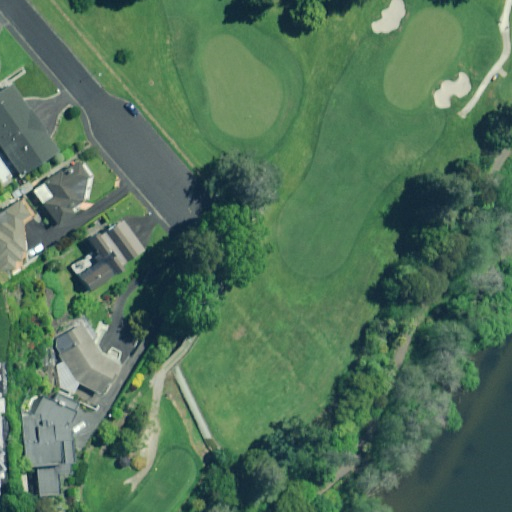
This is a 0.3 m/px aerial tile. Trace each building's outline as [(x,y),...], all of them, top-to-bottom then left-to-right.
[(20,98),(12,86),(0,93),(0,145),(21,177),(55,153),(19,99),(20,98)] [(83,199),(88,178),(79,165),(65,174),(63,170),(34,191),(58,226),(75,214),(70,208),(83,199)] [(0,212),(0,270),(13,269),(13,262),(20,261),(19,254),(26,253),(23,221),(30,216),(20,203),(0,212)] [(71,266),(90,294),(125,273),(121,267),(143,253),(123,220),(85,244),(91,254),(71,266)] [(76,381),(100,394),(120,359),(105,351),(85,316),(52,336),(71,369),(61,375),(67,386),(76,381)] [(60,475),(70,475),(69,467),(74,466),(72,422),(77,412),(48,397),(37,417),(21,417),(24,469),(37,468),(38,496),(61,495),(60,475)]
